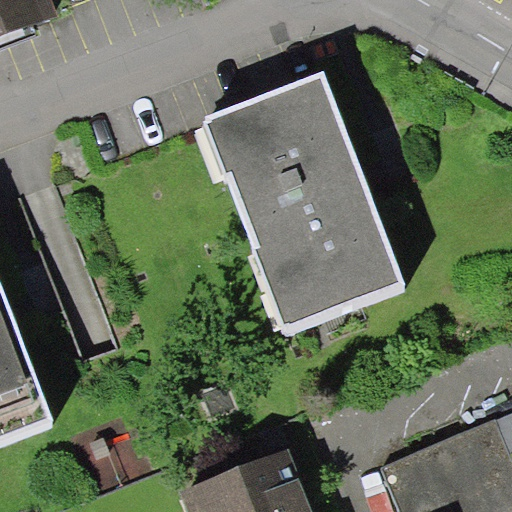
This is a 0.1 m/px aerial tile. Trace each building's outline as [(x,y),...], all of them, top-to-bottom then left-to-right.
[(0,0),(0,37),(58,15),(52,0),(0,0)] [(326,70),(202,116),(206,127),(195,131),(215,183),(226,179),(255,254),(249,256),(264,295),(261,296),(274,331),(281,328),(285,337),(409,290),(326,70)] [(194,275),(187,254),(169,260),(177,281),(194,275)] [(0,440),(54,419),(0,281),(0,440)] [(511,458),(511,412),(496,419),(511,458)] [(511,511),(511,458),(496,419),(381,467),(399,511),(511,511)] [(313,511),(288,448),(179,492),(186,511),(313,511)]
